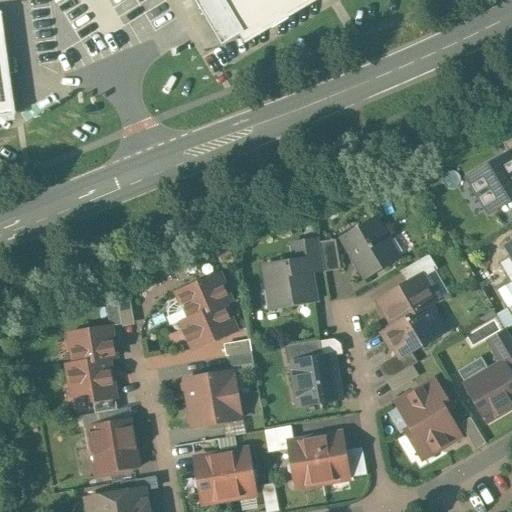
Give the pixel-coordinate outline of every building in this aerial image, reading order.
[(308,0),(193,0),(220,45),(242,32),(284,15),(308,0)] [(0,15),(0,113),(14,111),(0,15)] [(511,138),(503,144),(509,154),(510,153),(511,156),(511,138)] [(509,154),(468,178),(489,213),(511,199),(511,156),(510,153),(509,154)] [(374,218),(340,238),(364,278),(397,258),(374,218)] [(318,239),(290,243),(290,245),(296,244),(298,260),(305,259),(308,272),(323,270),(318,242),(318,239)] [(334,240),(318,242),(323,272),(339,269),(334,240)] [(438,298),(448,293),(428,255),(409,264),(414,273),(422,269),(438,298)] [(298,260),(264,266),(268,289),(278,296),(280,306),(314,300),(311,282),(309,282),(308,272),(305,259),(298,260)] [(197,283),(176,292),(180,301),(188,319),(222,304),(223,305),(229,302),(217,274),(197,283)] [(420,276),(378,300),(393,326),(428,305),(435,301),(420,276)] [(130,299),(105,301),(107,324),(132,322),(130,299)] [(180,301),(172,304),(168,307),(167,312),(167,317),(171,324),(171,326),(181,321),(188,319),(180,301)] [(222,304),(188,319),(181,321),(185,331),(182,332),(187,342),(189,340),(193,350),(214,341),(235,332),(223,305),(222,304)] [(393,326),(383,332),(389,342),(394,343),(399,353),(401,357),(410,351),(435,337),(430,328),(436,319),(428,305),(393,326)] [(109,327),(68,334),(73,363),(73,364),(107,358),(108,359),(115,358),(109,327)] [(511,365),(511,341),(505,329),(487,340),(501,363),(502,362),(506,369),(511,365)] [(225,356),(228,356),(248,352),(246,340),(223,344),(225,356)] [(319,340),(283,346),(287,365),(293,364),(293,363),(322,358),(319,340)] [(410,351),(401,357),(399,353),(394,356),(403,371),(416,362),(410,351)] [(248,352),(228,356),(230,367),(253,364),(250,352),(248,352)] [(322,358),(293,363),(293,364),(297,384),(302,388),(304,404),(339,398),(332,356),(322,358)] [(107,358),(73,364),(73,363),(66,365),(71,396),(90,393),(92,402),(114,398),(108,359),(107,358)] [(501,363),(473,380),(471,388),(468,390),(486,421),(511,405),(511,379),(506,369),(502,362),(501,363)] [(231,372),(184,380),(184,382),(182,382),(180,385),(181,390),(184,392),(186,391),(188,403),(236,395),(233,375),(232,375),(231,372)] [(434,380),(394,403),(410,429),(405,432),(421,459),(460,436),(445,410),(450,407),(434,380)] [(236,395),(188,403),(190,415),(188,416),(186,418),(187,423),(189,425),(191,424),(192,427),(239,419),(238,415),(239,415),(236,395)] [(114,398),(92,402),(94,413),(101,412),(116,410),(114,398)] [(116,410),(101,412),(103,424),(127,420),(125,408),(116,410)] [(94,413),(85,415),(88,427),(103,424),(101,412),(94,413)] [(88,427),(87,427),(87,428),(90,428),(97,472),(95,473),(95,474),(139,466),(139,465),(137,465),(129,421),(131,421),(131,419),(127,420),(103,424),(88,427)] [(289,426),(264,431),(268,452),(288,448),(287,443),(292,442),(289,426)] [(340,434),(325,436),(325,439),(314,441),(321,483),(348,478),(343,450),(340,434)] [(314,441),(303,443),(303,440),(292,442),(287,443),(288,448),(290,461),(287,466),(288,471),(293,474),(295,487),(321,483),(314,441)] [(361,447),(343,450),(348,478),(366,475),(361,447)] [(247,450),(231,453),(232,455),(221,457),(228,499),(254,494),(252,481),(255,477),(254,471),(250,468),(247,450)] [(221,457),(209,459),(209,456),(194,459),(197,476),(193,481),(194,486),(199,490),(201,503),(228,499),(221,457)] [(133,480),(120,482),(122,494),(135,492),(133,480)] [(122,494),(87,500),(89,511),(147,511),(145,502),(144,502),(142,491),(135,492),(122,494)]
